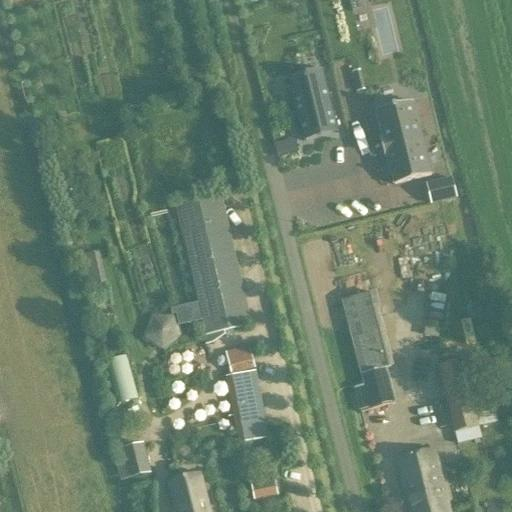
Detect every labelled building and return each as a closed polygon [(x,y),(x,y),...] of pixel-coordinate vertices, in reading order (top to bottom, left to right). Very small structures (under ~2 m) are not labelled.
[(289,79),(288,79),(303,142),(305,142),(304,139),(336,131),(337,134),(338,133),(323,70),(322,71),(322,73),(290,81),(289,79)] [(413,102),(376,111),(383,140),(380,141),(384,157),(387,156),(394,185),(431,176),(413,102)] [(295,139),(274,144),(275,161),(299,155),(295,139)] [(447,179),(427,184),(432,205),(453,200),(455,199),(450,178),(447,179)] [(211,336),(250,327),(220,198),(176,208),(206,337),(211,336)] [(202,322),(198,304),(195,304),(173,309),(171,310),(172,318),(152,317),(143,339),(162,352),(181,339),(180,336),(178,327),(198,323),(202,322)] [(110,323),(95,326),(97,335),(111,332),(110,323)] [(395,404),(387,369),(391,368),(382,333),(352,341),(364,395),(355,397),(359,413),(395,404)] [(206,337),(203,338),(205,346),(212,344),(211,336),(206,337)] [(511,351),(510,343),(503,345),(504,355),(507,369),(506,369),(508,379),(511,392),(511,351)] [(114,348),(100,350),(101,357),(115,354),(114,348)] [(249,348),(225,353),(229,375),(254,370),(249,348)] [(117,404),(136,400),(126,358),(107,363),(117,404)] [(477,427),(496,423),(493,412),(475,416),(473,407),(485,404),(474,359),(438,367),(454,434),(478,428),(477,427)] [(244,444),(268,439),(255,372),(231,377),(244,444)] [(122,449),(125,463),(121,464),(117,465),(120,482),(124,481),(151,474),(144,444),(122,449)] [(409,511),(448,511),(434,450),(397,459),(409,511)] [(174,511),(207,511),(198,476),(167,485),(174,511)] [(252,500),(276,495),(272,476),(248,481),(252,500)]
